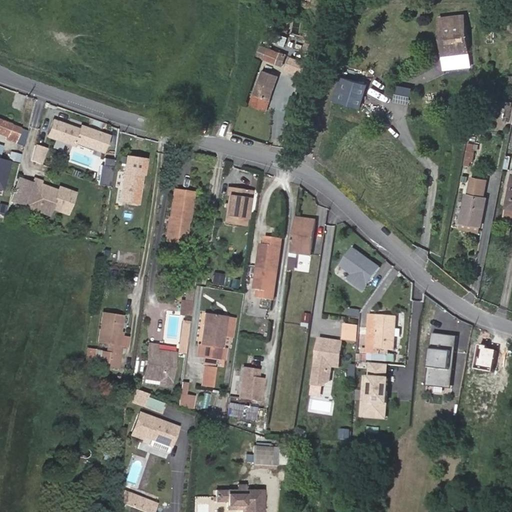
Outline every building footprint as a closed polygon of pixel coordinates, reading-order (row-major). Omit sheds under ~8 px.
[(446,38),(448,60),(468,59),(464,18),(440,21),(441,38),(446,38)] [(276,63),(281,52),(262,45),(258,56),(276,63)] [(360,108),(371,73),(345,65),(335,100),(360,108)] [(263,71),(251,104),(267,109),(278,75),(263,71)] [(415,88),(399,85),(396,101),(411,104),(415,88)] [(79,128),(53,119),(46,135),(74,145),(75,142),(103,151),(109,135),(80,125),(79,128)] [(20,129),(11,126),(11,125),(0,120),(0,133),(7,136),(5,140),(14,143),(20,129)] [(33,144),(29,160),(38,163),(44,148),(33,144)] [(469,144),(465,163),(470,165),(474,145),(469,144)] [(6,159),(17,162),(20,154),(8,151),(6,159)] [(0,187),(1,188),(8,160),(0,157),(0,187)] [(136,205),(143,160),(124,158),(118,203),(136,205)] [(114,167),(115,160),(107,159),(106,166),(114,167)] [(111,189),(114,167),(106,166),(103,166),(100,185),(111,189)] [(478,196),(481,179),(473,177),(469,195),(467,194),(461,221),(473,224),(478,196)] [(42,181),(34,179),(27,200),(52,209),(68,214),(76,193),(60,187),(58,191),(41,184),(42,181)] [(488,180),(481,179),(478,196),(473,224),(482,225),(487,198),(484,197),(488,180)] [(247,211),(250,191),(230,188),(229,196),(228,204),(227,209),(225,221),(245,224),(247,211)] [(182,237),(182,243),(190,244),(192,229),(189,228),(193,192),(174,190),(169,235),(182,237)] [(52,209),(27,200),(24,206),(50,216),(52,209)] [(296,218),(291,253),(311,256),(316,221),(296,218)] [(459,228),(471,230),(473,224),(461,221),(459,228)] [(473,224),(471,230),(480,232),(482,225),(473,224)] [(168,241),(182,243),(182,237),(169,235),(168,241)] [(265,244),(263,244),(261,256),(264,257),(262,267),(279,269),(283,238),(266,236),(265,244)] [(364,290),(381,267),(353,247),(341,265),(353,274),(349,279),(364,290)] [(259,276),(257,289),(259,290),(258,298),(274,300),(279,269),(262,267),(261,276),(259,276)] [(224,276),(214,275),(212,284),(222,286),(224,276)] [(193,303),(183,302),(181,314),(191,316),(193,303)] [(103,313),(99,344),(107,345),(106,352),(101,351),(99,366),(117,368),(121,347),(117,347),(122,315),(103,313)] [(208,345),(212,314),(205,313),(201,344),(203,344),(202,356),(203,356),(206,357),(208,345)] [(227,316),(212,314),(208,345),(206,357),(216,358),(220,359),(221,347),(222,347),(227,316)] [(378,316),(370,315),(368,349),(376,349),(378,316)] [(394,350),(396,317),(378,316),(376,349),(382,350),(382,354),(389,355),(390,350),(394,350)] [(452,387),(457,338),(433,335),(427,384),(452,387)] [(314,384),(321,338),(319,337),(312,384),(314,384)] [(340,366),(343,341),(321,338),(314,384),(323,385),(330,380),(332,369),(328,369),(328,365),(340,366)] [(148,343),(144,374),(159,376),(158,385),(169,386),(174,353),(165,352),(165,354),(155,352),(157,343),(148,343)] [(87,349),(84,370),(91,370),(94,350),(87,349)] [(216,358),(206,357),(205,365),(215,366),(216,358)] [(384,403),(386,390),(382,389),(382,384),(386,384),(386,377),(384,377),(385,363),(370,361),(369,376),(364,376),(363,400),(367,400),(366,412),(376,413),(378,409),(378,403),(384,403)] [(245,367),(241,398),(260,401),(263,379),(258,378),(259,369),(245,367)] [(488,421),(496,381),(472,376),(464,416),(488,421)] [(138,389),(132,387),(127,385),(126,385),(124,398),(136,403),(138,389)] [(138,389),(136,403),(142,405),(147,393),(138,389)] [(184,395),(180,394),(178,405),(193,410),(195,396),(184,395)] [(366,412),(367,400),(363,400),(361,414),(383,416),(384,403),(378,403),(378,409),(376,413),(366,412)] [(257,408),(230,404),(228,415),(255,419),(257,408)] [(144,431),(145,414),(138,411),(134,422),(134,424),(134,430),(140,433),(142,430),(144,431)] [(155,428),(156,418),(145,414),(144,431),(154,435),(155,428)] [(300,431),(306,432),(308,417),(302,416),(300,431)] [(308,417),(306,432),(315,433),(316,419),(308,417)] [(411,417),(401,418),(402,426),(411,425),(411,417)] [(166,437),(167,422),(156,418),(155,428),(154,435),(165,439),(166,437)] [(175,425),(167,422),(166,437),(165,439),(170,441),(175,425)] [(340,438),(350,439),(350,429),(340,428),(340,438)] [(277,448),(257,446),(256,461),(275,463),(277,448)] [(237,485),(228,485),(228,505),(243,505),(243,511),(264,511),(265,484),(249,484),(250,478),(237,478),(237,485)] [(227,490),(217,490),(217,500),(227,500),(227,490)] [(151,511),(155,503),(131,494),(127,504),(148,511),(151,511)]
